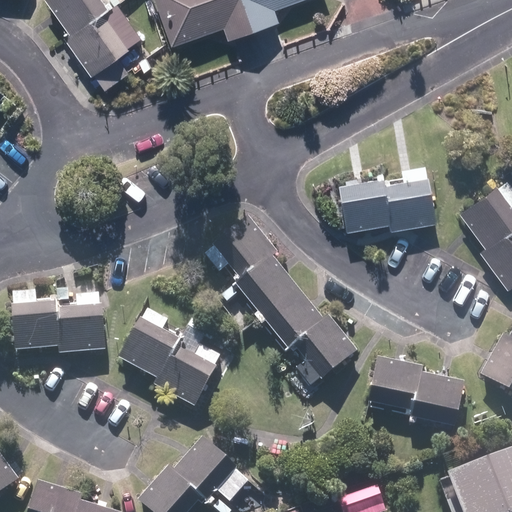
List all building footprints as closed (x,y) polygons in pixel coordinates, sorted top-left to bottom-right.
[(96,0),(40,0),(64,34),(97,11),(101,7),(96,0)] [(235,0),(151,0),(167,45),(218,27),(222,38),(246,31),(235,0)] [(235,0),(246,31),(272,22),(268,10),(296,0),(235,0)] [(64,34),(59,38),(86,76),(124,49),(97,11),(64,34)] [(377,186),(384,223),(385,231),(432,223),(423,178),(377,186)] [(384,223),(377,186),(376,179),(333,186),(341,231),(384,223)] [(511,224),(511,214),(491,186),(454,213),(480,247),(511,224)] [(266,258),(272,253),(243,219),(208,248),(237,282),(266,258)] [(511,224),(480,247),(475,251),(502,289),(511,281),(511,224)] [(237,282),(231,286),(253,313),(249,318),(252,322),(292,290),(266,258),(237,282)] [(292,290),(252,322),(255,325),(260,322),(281,349),(287,344),(317,320),(292,290)] [(54,354),(100,351),(97,306),(96,295),(69,298),(69,307),(51,308),(54,348),(54,354)] [(54,348),(51,308),(50,303),(7,306),(10,351),(54,348)] [(317,320),(287,344),(318,380),(353,352),(322,315),(317,320)] [(135,320),(114,358),(152,380),(171,345),(173,341),(135,320)] [(498,335),(475,376),(511,395),(511,342),(504,338),(498,335)] [(152,380),(148,386),(189,408),(211,368),(171,345),(152,380)] [(372,358),(363,402),(409,412),(416,375),(418,368),(372,358)] [(416,375),(409,412),(407,420),(448,428),(458,384),(416,375)] [(195,440),(167,472),(197,497),(202,501),(230,469),(195,440)] [(511,447),(434,475),(447,511),(506,511),(511,510),(511,447)] [(0,490),(14,480),(0,461),(0,490)] [(162,467),(132,501),(144,511),(184,511),(197,497),(167,472),(162,467)] [(70,511),(73,503),(75,497),(33,483),(22,511),(70,511)] [(380,511),(373,488),(334,501),(337,511),(380,511)] [(102,511),(73,503),(70,511),(102,511)]
